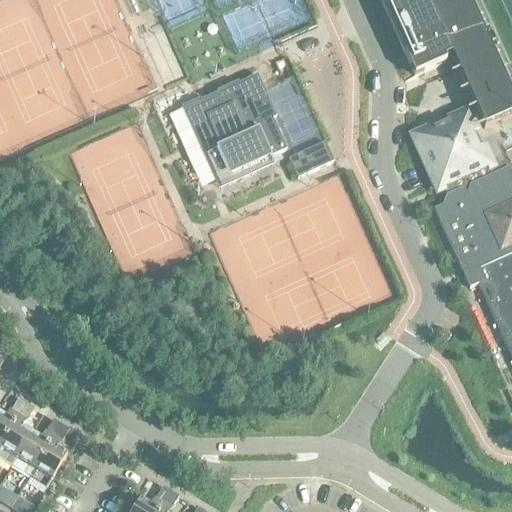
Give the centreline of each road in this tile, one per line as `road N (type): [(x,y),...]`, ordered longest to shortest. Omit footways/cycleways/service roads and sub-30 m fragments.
road 1 (residential): [(343,449),(431,299),(383,172),(384,62),(356,0)]
road 2 (residential): [(140,422),(221,470),(335,472)]
road 3 (residential): [(343,449),(224,448),(140,422)]
road 4 (residential): [(140,422),(75,362),(23,292),(0,281)]
road 5 (residential): [(0,292),(55,380),(140,422)]
road 6 (residential): [(453,511),(343,449)]
